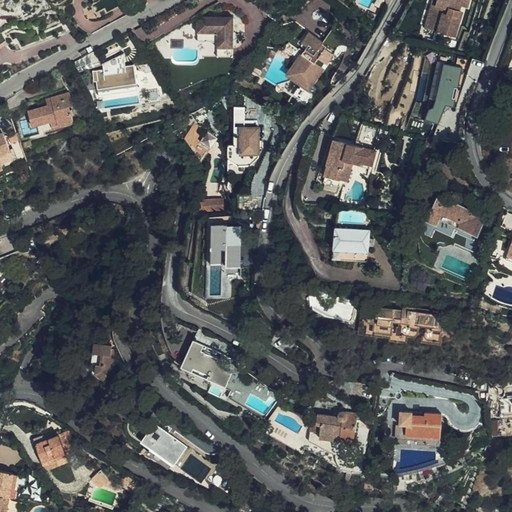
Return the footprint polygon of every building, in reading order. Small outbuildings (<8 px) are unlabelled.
[(439,0),(431,29),(435,30),(433,36),(441,38),(443,32),(453,35),(460,11),(458,10),(460,0),(439,0)] [(234,19),(198,18),(197,42),(217,42),(217,59),(233,59),(234,19)] [(297,57),(289,69),(285,75),(307,90),(323,67),(321,65),(324,62),(317,57),(323,47),(332,53),(345,34),(332,25),(322,40),(308,31),(298,44),(303,48),(302,51),(297,57)] [(281,46),(297,57),(302,51),(288,40),(281,46)] [(333,54),(332,53),(323,47),(317,57),(324,62),(326,64),(333,54)] [(103,65),(94,66),(98,94),(99,91),(134,88),(137,91),(135,65),(125,66),(124,53),(103,63),(103,65)] [(79,77),(73,62),(60,70),(65,82),(79,77)] [(31,125),(49,120),(56,118),(58,123),(72,119),(69,106),(73,104),(69,92),(45,99),(46,105),(27,110),(31,125)] [(56,118),(49,120),(52,129),(74,123),(72,119),(58,123),(56,118)] [(258,147),(258,138),(258,125),(239,125),(239,132),(233,132),(233,143),(226,143),(227,156),(236,163),(249,163),(249,153),(258,152),(258,147)] [(18,138),(15,130),(3,134),(2,133),(0,133),(0,165),(4,163),(1,157),(11,153),(7,143),(18,138)] [(210,132),(203,140),(211,146),(218,138),(210,132)] [(325,168),(326,168),(330,169),(337,142),(332,141),(325,168)] [(330,169),(326,168),(323,180),(339,185),(340,182),(347,184),(352,166),(371,171),(376,153),(337,142),(330,169)] [(14,159),(11,153),(1,157),(4,163),(14,159)] [(0,206),(29,195),(22,180),(0,188),(0,206)] [(463,205),(438,193),(426,220),(436,225),(451,232),(456,221),(459,222),(457,227),(477,236),(487,216),(470,208),(463,205)] [(221,207),(221,197),(200,197),(200,207),(221,207)] [(465,200),(463,205),(470,208),(473,204),(465,200)] [(371,233),(337,229),(333,248),(368,253),(371,233)] [(225,271),(223,271),(221,288),(223,288),(222,298),(241,300),(242,289),(238,289),(239,279),(243,279),(244,280),(245,273),(241,272),(237,264),(243,261),(238,252),(232,255),(229,249),(219,254),(222,260),(220,261),(225,271)] [(122,320),(123,295),(114,294),(113,320),(122,320)] [(430,317),(430,314),(398,309),(398,312),(384,310),(383,315),(364,312),(362,324),(372,326),(371,334),(385,336),(387,323),(394,324),(392,335),(403,336),(403,339),(409,340),(412,338),(414,330),(420,331),(419,341),(434,344),(436,334),(438,334),(439,324),(438,323),(438,318),(430,317)] [(103,377),(115,361),(113,347),(111,346),(111,343),(93,340),(92,350),(93,351),(91,359),(95,362),(94,370),(103,377)] [(194,343),(184,368),(227,384),(231,373),(241,372),(237,362),(235,359),(194,343)] [(259,381),(272,388),(275,385),(262,377),(259,381)] [(444,390),(443,399),(431,397),(428,410),(450,414),(448,424),(478,429),(484,397),(444,390)] [(497,410),(495,396),(485,394),(487,408),(497,410)] [(511,408),(507,410),(503,411),(502,415),(504,419),(506,422),(510,422),(511,422),(511,408)] [(438,444),(440,413),(399,410),(398,436),(424,438),(424,443),(438,444)] [(317,412),(306,411),(305,417),(309,418),(308,431),(318,432),(318,438),(353,442),(356,413),(342,411),(340,413),(338,415),(336,417),(317,415),(317,412)] [(155,421),(142,439),(174,463),(187,445),(172,434),(166,429),(155,421)] [(170,425),(166,429),(172,434),(176,430),(170,425)] [(54,459),(60,457),(68,435),(64,432),(51,437),(42,440),(40,435),(31,439),(42,466),(55,462),(54,459)] [(48,432),(40,435),(42,440),(51,437),(48,432)] [(75,452),(69,434),(68,435),(60,457),(75,452)] [(99,485),(103,481),(106,479),(99,470),(91,477),(99,485)] [(0,496),(7,498),(9,498),(13,475),(0,472),(0,496)] [(129,475),(124,472),(118,481),(136,494),(142,485),(129,475)] [(18,476),(13,475),(9,498),(11,499),(14,499),(18,476)] [(8,511),(11,499),(9,498),(7,498),(5,510),(3,509),(2,511),(8,511)]
